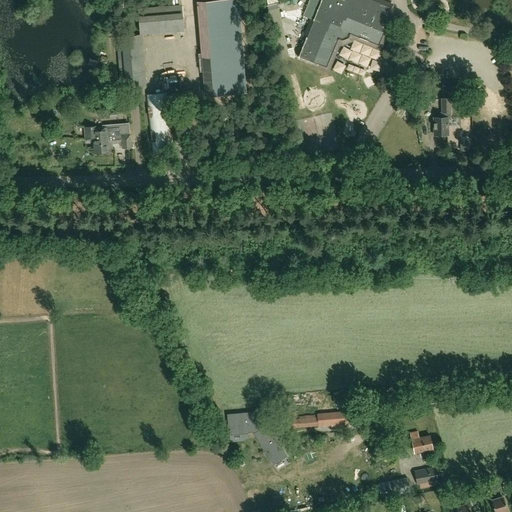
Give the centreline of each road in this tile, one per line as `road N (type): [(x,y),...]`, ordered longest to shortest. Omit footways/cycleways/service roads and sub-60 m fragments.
road 1 (track): [(511,208),(122,221),(0,217)]
road 2 (unclassified): [(0,183),(337,176)]
road 3 (unknown): [(511,392),(419,402),(367,433),(308,448),(298,455),(295,476)]
road 4 (residential): [(337,176),(425,23)]
road 5 (unclassified): [(337,176),(511,171)]
